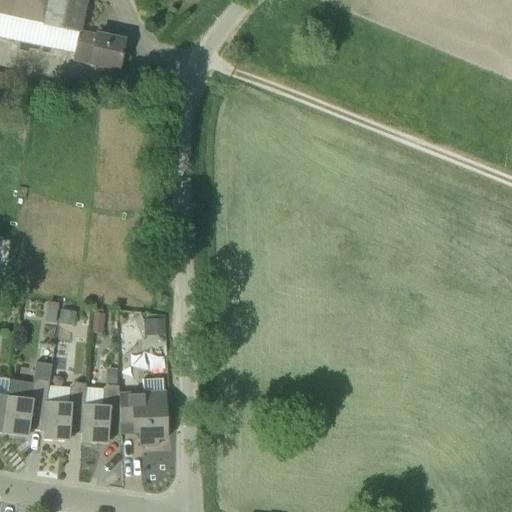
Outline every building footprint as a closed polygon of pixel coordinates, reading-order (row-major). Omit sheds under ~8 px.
[(24,27),(29,0),(27,0),(0,0),(0,39),(74,55),(78,38),(24,27)] [(79,33),(86,0),(28,0),(29,0),(24,27),(78,38),(79,33)] [(118,71),(124,42),(79,33),(78,38),(74,55),(73,62),(118,71)] [(0,103),(12,106),(18,80),(0,75),(0,103)] [(0,292),(9,294),(10,287),(0,285),(0,292)] [(55,324),(57,311),(46,310),(44,322),(55,324)] [(76,312),(60,311),(59,325),(74,326),(76,312)] [(104,326),(104,315),(92,314),(91,325),(104,326)] [(164,336),(163,320),(143,321),(144,337),(164,336)] [(28,431),(41,433),(45,403),(46,403),(48,388),(51,366),(35,364),(32,384),(30,398),(27,400),(6,397),(1,435),(27,439),(28,431)] [(163,395),(163,393),(162,393),(161,381),(143,381),(143,394),(118,396),(119,426),(132,425),(132,434),(136,437),(139,437),(139,449),(156,448),(156,441),(165,441),(164,414),(161,414),(160,395),(163,395)] [(83,406),(84,389),(85,385),(73,384),(68,389),(48,388),(46,403),(42,433),(41,441),(63,443),(63,435),(80,436),(81,436),(83,406)] [(119,426),(118,396),(117,396),(117,388),(116,388),(105,388),(102,391),(84,389),(83,406),(81,436),(80,436),(79,444),(101,446),(102,437),(120,439),(119,426)]
